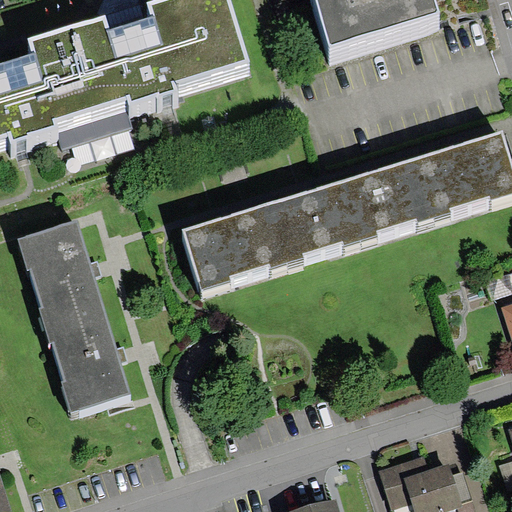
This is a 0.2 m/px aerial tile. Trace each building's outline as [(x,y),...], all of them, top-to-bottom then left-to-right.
[(0,151),(9,148),(12,158),(63,142),(60,134),(128,113),(131,123),(180,107),(176,94),(249,70),(226,0),(191,0),(148,14),(153,27),(110,41),(106,27),(32,50),(36,64),(0,75),(0,151)] [(426,0),(306,0),(327,67),(436,34),(426,0)] [(511,201),(494,147),(413,176),(430,227),(511,201)] [(340,202),(358,255),(430,227),(413,176),(340,202)] [(263,227),(279,282),(358,255),(340,202),(263,227)] [(79,227),(18,245),(71,421),(132,402),(79,227)] [(187,250),(203,304),(279,282),(263,227),(187,250)] [(511,274),(485,284),(491,302),(511,295),(511,274)] [(511,307),(502,310),(511,341),(511,307)] [(378,473),(390,511),(459,511),(463,511),(461,507),(473,503),(464,474),(454,477),(450,466),(430,473),(425,458),(378,473)] [(10,511),(0,477),(0,511),(10,511)]
